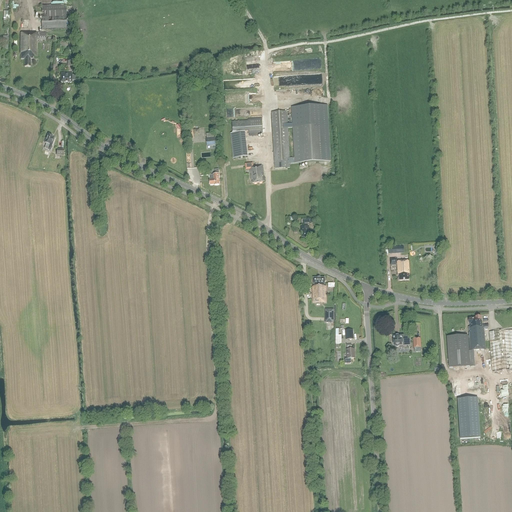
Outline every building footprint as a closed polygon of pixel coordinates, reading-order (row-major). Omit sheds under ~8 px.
[(67,29),(66,5),(41,6),(41,29),(67,29)] [(37,41),(46,41),(46,34),(20,33),(20,54),(21,54),(21,59),(25,59),(24,67),(31,67),(31,59),(33,59),(33,58),(37,58),(37,41)] [(76,58),(67,58),(67,67),(75,67),(76,58)] [(76,75),(72,75),(72,74),(61,73),(61,83),(72,83),(72,81),(75,81),(76,75)] [(295,159),(289,159),(287,112),(272,112),(271,112),(275,169),(290,168),(290,164),(311,163),(330,162),(327,124),(326,106),(292,108),(295,159)] [(232,122),(233,133),(230,134),(233,159),(247,157),(245,131),(249,131),(249,137),(258,136),(258,133),(263,132),(262,118),(248,119),(248,121),(232,122)] [(45,139),(44,143),(46,144),(44,149),(50,151),(52,145),(51,145),(54,138),(52,138),(52,136),(48,135),(46,140),(45,139)] [(245,164),(246,170),(249,170),(251,180),(253,180),(253,184),(262,183),(262,182),(264,182),(263,166),(258,166),(258,165),(253,166),(253,163),(245,164)] [(215,175),(209,175),(210,186),(219,186),(219,179),(220,179),(219,170),(214,170),(215,175)] [(304,226),(300,226),(300,232),(301,232),(302,238),(308,238),(308,232),(309,232),(309,226),(308,226),(308,223),(311,223),(311,218),(304,218),(304,224),(304,223),(304,226)] [(409,281),(408,275),(410,275),(409,261),(397,261),(396,259),(390,259),(390,265),(397,265),(397,274),(397,275),(399,275),(399,281),(409,281)] [(324,278),(313,278),(313,285),(314,285),(314,287),(312,287),(312,303),(325,303),(325,287),(323,287),(323,284),(324,284),(324,278)] [(467,335),(447,337),(449,368),(469,366),(474,366),(473,351),(486,350),(484,328),(488,328),(488,325),(481,326),(480,316),(476,317),(476,318),(469,319),(469,324),(470,324),(470,327),(468,328),(469,336),(467,336),(467,335)] [(353,340),(353,330),(345,331),(346,340),(353,340)] [(393,346),(395,346),(395,347),(396,347),(396,348),(397,348),(398,348),(398,347),(399,347),(399,346),(399,345),(404,345),(404,346),(410,346),(409,334),(393,335),(393,346)] [(492,372),(502,372),(500,342),(490,342),(492,372)] [(346,350),(347,359),(344,359),(345,364),(351,364),(351,359),(355,359),(354,350),(346,350)] [(467,377),(467,389),(485,389),(484,376),(467,377)] [(477,398),(457,399),(460,439),(480,438),(477,398)]
